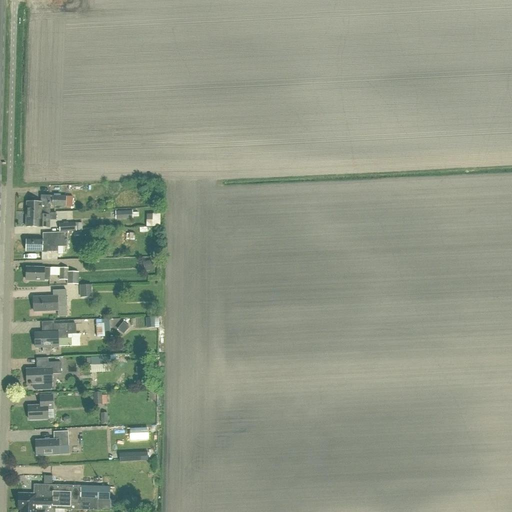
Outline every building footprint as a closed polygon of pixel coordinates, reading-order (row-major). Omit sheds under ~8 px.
[(26,212),(50,213),(50,209),(50,196),(41,196),(41,203),(26,203),(26,212)] [(64,207),(65,196),(51,196),(50,206),(64,207)] [(116,212),(116,220),(132,219),(132,211),(116,212)] [(49,216),(50,213),(26,212),(26,228),(49,228),(49,216)] [(160,227),(160,215),(146,215),(146,227),(160,227)] [(74,223),(58,224),(58,232),(81,230),(81,223),(74,223)] [(67,248),(67,234),(51,233),(51,240),(33,240),(33,241),(26,241),(26,242),(26,243),(25,247),(26,248),(26,252),(42,253),(42,256),(54,256),(54,248),(67,248)] [(152,260),(142,262),(145,272),(155,269),(152,260)] [(49,280),(50,267),(44,267),(35,266),(35,269),(27,268),(26,281),(44,281),(45,279),(49,280)] [(77,285),(77,272),(67,272),(67,268),(58,268),(58,280),(66,280),(66,284),(77,285)] [(79,298),(91,297),(90,285),(78,285),(79,298)] [(34,312),(58,311),(57,303),(66,303),(66,291),(53,291),(53,297),(33,298),(34,312)] [(145,328),(154,328),(153,317),(144,318),(145,328)] [(97,319),(97,336),(106,336),(106,319),(97,319)] [(118,329),(124,334),(129,328),(123,322),(118,329)] [(35,333),(35,348),(43,347),(43,353),(51,353),(51,347),(72,346),(71,335),(67,335),(67,324),(53,325),(53,333),(35,333)] [(90,358),(90,357),(85,357),(85,365),(109,364),(108,357),(90,358)] [(52,390),(52,383),(51,375),(60,374),(60,363),(41,364),(41,369),(26,370),(27,384),(29,384),(29,385),(31,385),(31,384),(32,384),(32,388),(35,391),(52,390)] [(93,405),(101,404),(100,392),(92,393),(93,405)] [(29,420),(48,419),(47,409),(53,409),(52,396),(40,397),(41,406),(28,407),(29,420)] [(129,429),(130,441),(148,440),(147,428),(129,429)] [(36,455),(59,455),(58,447),(68,446),(68,432),(53,433),(54,441),(36,441),(36,455)] [(148,461),(147,453),(119,454),(120,462),(148,461)] [(29,508),(97,511),(97,500),(109,500),(109,488),(81,487),(75,487),(34,486),(33,495),(19,495),(19,511),(29,511),(29,508)]
